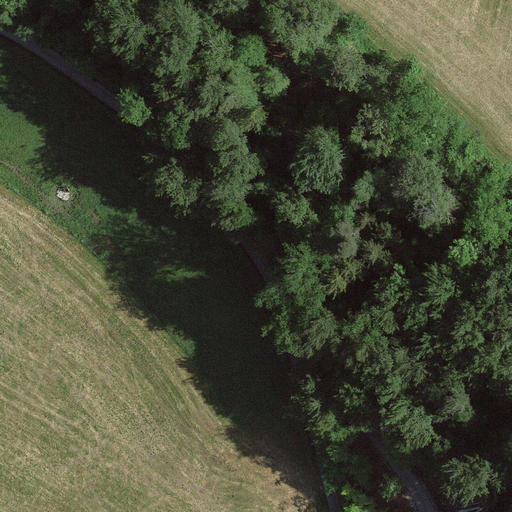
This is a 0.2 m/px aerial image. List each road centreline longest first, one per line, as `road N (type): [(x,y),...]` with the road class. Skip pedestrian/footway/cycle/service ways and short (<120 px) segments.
road 1 (unclassified): [(0,26),(136,118),(259,257),(284,304),(336,511)]
road 2 (track): [(177,0),(319,57),(366,51)]
